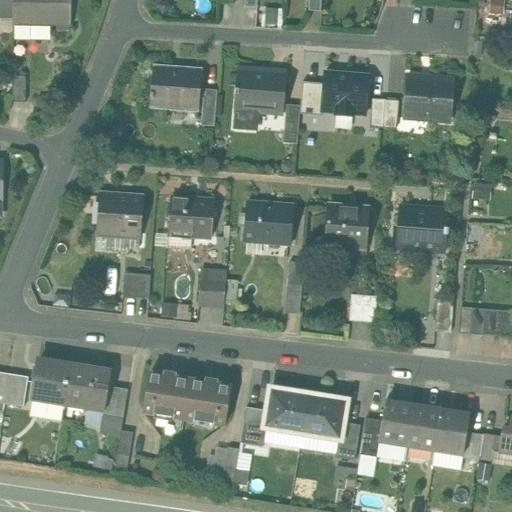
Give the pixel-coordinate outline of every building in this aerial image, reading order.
[(0,0),(0,15),(0,21),(0,31),(13,31),(13,0),(0,0)] [(13,0),(13,31),(13,35),(15,35),(18,40),(47,40),(50,35),(51,24),(69,24),(69,26),(71,26),(71,0),(13,0)] [(321,0),(309,0),(309,11),(321,12),(321,0)] [(201,71),(154,66),(152,93),(151,93),(150,99),(151,99),(151,107),(197,111),(198,99),(199,89),(201,71)] [(285,74),(239,70),(238,89),(236,89),(235,95),(237,95),(235,129),(255,130),(257,111),(282,114),(285,74)] [(369,77),(325,73),(322,111),(337,112),(336,115),(352,117),(352,114),(365,115),(369,77)] [(26,77),(12,76),(12,102),(26,103),(26,77)] [(453,79),(407,76),(404,117),(450,121),(453,79)] [(218,91),(199,89),(198,99),(203,99),(201,126),(215,127),(218,91)] [(385,100),(372,99),(370,127),(383,128),(385,100)] [(398,101),(385,100),(383,128),(396,129),(398,101)] [(300,106),(287,105),(284,133),(298,134),(300,106)] [(298,134),(284,133),(284,142),(297,144),(298,134)] [(143,198),(99,194),(99,197),(96,231),(96,230),(96,232),(139,236),(143,198)] [(189,236),(192,199),(170,197),(168,234),(189,236)] [(192,199),(189,236),(191,236),(211,237),(214,201),(192,199)] [(294,205),(248,201),(245,241),(290,245),(294,205)] [(369,209),(328,205),(325,243),(366,246),(369,209)] [(446,211),(400,208),(401,206),(399,206),(397,248),(399,248),(399,246),(442,249),(442,251),(445,251),(446,234),(448,234),(448,229),(446,229),(447,210),(446,209),(446,211)] [(139,236),(97,233),(96,251),(127,253),(128,248),(139,249),(140,236),(139,236)] [(190,250),(191,236),(189,236),(168,234),(156,233),(155,247),(190,250)] [(304,263),(289,261),(288,284),(302,285),(304,263)] [(150,275),(124,273),(122,297),(148,299),(150,275)] [(198,303),(224,305),(224,304),(226,280),(200,278),(198,303)] [(238,281),(226,280),(224,304),(236,305),(238,281)] [(302,285),(288,284),(285,313),(300,314),(302,285)] [(377,296),(351,294),(349,320),(375,322),(377,296)] [(453,301),(438,299),(435,331),(451,333),(453,301)] [(473,308),(461,307),(459,333),(471,334),(473,308)] [(485,309),(473,308),(471,334),(483,335),(485,309)] [(499,310),(485,309),(483,335),(497,336),(499,310)] [(71,367),(38,361),(32,399),(65,404),(65,403),(71,367)] [(110,373),(71,367),(65,403),(87,406),(86,408),(104,410),(107,392),(110,373)] [(10,374),(0,372),(0,403),(5,404),(10,374)] [(28,377),(10,374),(5,404),(24,407),(28,377)] [(163,376),(149,374),(143,411),(184,418),(190,380),(175,378),(175,376),(164,374),(163,376)] [(217,383),(205,381),(205,383),(190,380),(184,418),(225,425),(231,387),(217,385),(217,383)] [(309,395),(271,390),(268,411),(265,427),(267,427),(303,433),(309,395)] [(107,392),(104,410),(103,416),(109,417),(123,419),(127,395),(107,392)] [(346,401),(309,395),(303,433),(339,439),(340,439),(343,422),(346,401)] [(413,406),(385,401),(382,420),(378,441),(379,441),(393,443),(407,445),(413,406)] [(441,410),(413,406),(407,445),(435,450),(441,410)] [(268,411),(246,408),(241,443),(264,447),(267,427),(265,427),(268,411)] [(469,415),(441,410),(435,450),(463,454),(467,432),(469,415)] [(107,433),(121,435),(122,430),(123,419),(109,417),(107,433)] [(511,417),(511,418),(510,429),(502,428),(499,452),(511,453),(511,417)] [(377,458),(379,441),(378,441),(382,420),(365,418),(359,455),(377,458)] [(361,425),(343,422),(340,439),(339,439),(336,458),(355,461),(361,425)] [(133,432),(122,430),(121,435),(118,454),(129,456),(133,432)] [(483,434),(467,432),(463,454),(480,457),(483,434)] [(483,434),(480,457),(480,458),(491,460),(493,451),(495,436),(483,434)] [(379,441),(377,458),(390,460),(393,443),(379,441)] [(239,449),(228,447),(224,471),(235,473),(239,449)] [(511,453),(499,452),(493,451),(491,460),(491,464),(511,467),(511,453)] [(129,456),(118,454),(116,466),(127,468),(129,456)] [(374,475),(377,458),(359,455),(356,472),(374,475)] [(235,473),(224,471),(222,483),(233,485),(235,473)]
